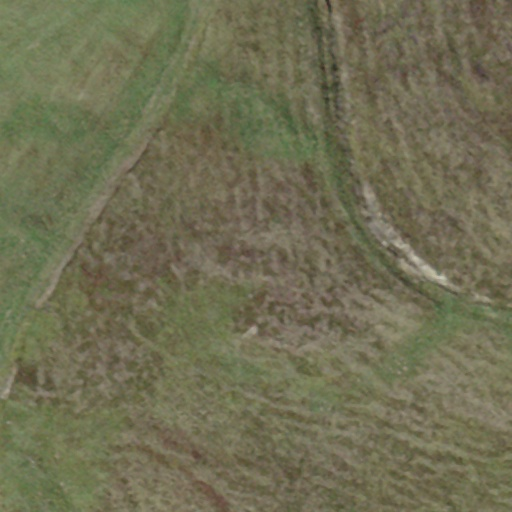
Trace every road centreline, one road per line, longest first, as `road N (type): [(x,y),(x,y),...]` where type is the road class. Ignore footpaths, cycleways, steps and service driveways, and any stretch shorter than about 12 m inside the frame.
road 1 (track): [(201,0),(170,72),(123,122),(16,304),(0,360)]
road 2 (track): [(511,293),(448,274),(385,237),(358,185),(320,0)]
